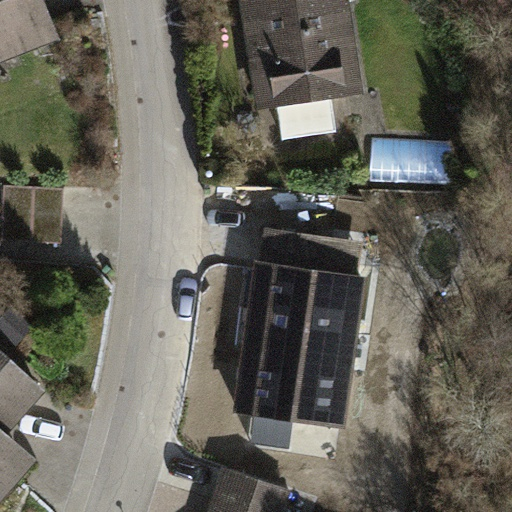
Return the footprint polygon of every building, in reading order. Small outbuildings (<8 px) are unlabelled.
[(36,0),(0,0),(0,56),(51,35),(36,0)] [(343,0),(244,0),(255,97),(353,86),(343,0)] [(379,137),(379,176),(451,177),(451,137),(379,137)] [(65,188),(4,186),(2,240),(63,242),(65,188)] [(265,221),(239,401),(332,414),(359,234),(265,221)] [(0,345),(0,487),(30,452),(0,427),(0,424),(39,378),(0,345)] [(219,469),(205,511),(277,511),(285,489),(219,469)]
